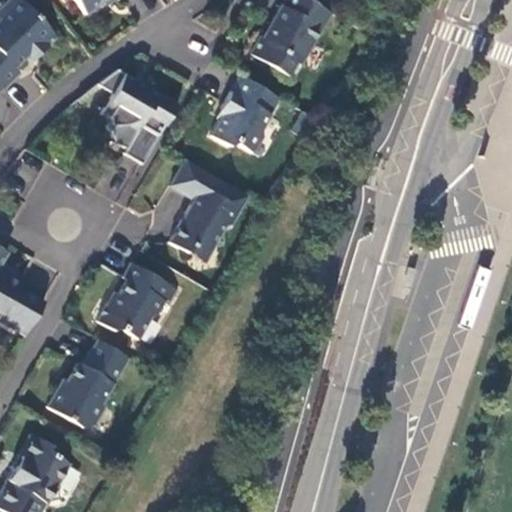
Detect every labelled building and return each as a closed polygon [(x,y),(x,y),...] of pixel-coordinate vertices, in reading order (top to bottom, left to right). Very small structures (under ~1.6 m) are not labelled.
[(0,88),(2,91),(19,74),(14,69),(25,58),(30,52),(36,57),(56,38),(19,0),(9,0),(0,9),(0,88)] [(121,0),(73,0),(84,16),(106,0),(116,0),(118,2),(121,0)] [(330,15),(304,0),(286,0),(282,7),(280,6),(270,24),(271,25),(263,39),(260,38),(249,55),(291,80),(310,48),(308,45),(317,30),(322,29),(330,15)] [(30,52),(25,58),(30,64),(36,57),(30,52)] [(142,166),(176,106),(144,86),(136,85),(136,81),(117,71),(97,85),(112,95),(99,115),(107,119),(107,124),(105,126),(106,129),(107,131),(110,132),(114,143),(124,150),(122,154),(142,166)] [(260,129),(278,101),(238,78),(220,109),(223,111),(209,137),(226,148),(233,145),(251,155),(263,135),(260,129)] [(245,200),(246,198),(184,161),(169,186),(194,201),(168,243),(186,254),(200,248),(209,253),(223,228),(231,225),(238,213),(234,211),(241,197),(245,200)] [(200,248),(186,254),(201,264),(209,253),(200,248)] [(0,314),(0,322),(24,337),(44,303),(42,302),(41,304),(16,290),(20,285),(0,273),(0,262),(6,253),(0,249),(0,313),(0,314)] [(176,291),(130,264),(121,279),(125,281),(110,305),(107,303),(96,322),(113,332),(118,330),(137,340),(149,319),(155,317),(163,303),(169,306),(176,291)] [(127,359),(96,342),(81,365),(77,362),(60,389),(55,391),(45,408),(80,428),(92,427),(103,407),(99,404),(127,359)] [(0,510),(3,511),(40,511),(46,502),(58,500),(56,486),(69,465),(55,456),(58,451),(30,435),(18,455),(20,456),(0,490),(0,510)]
